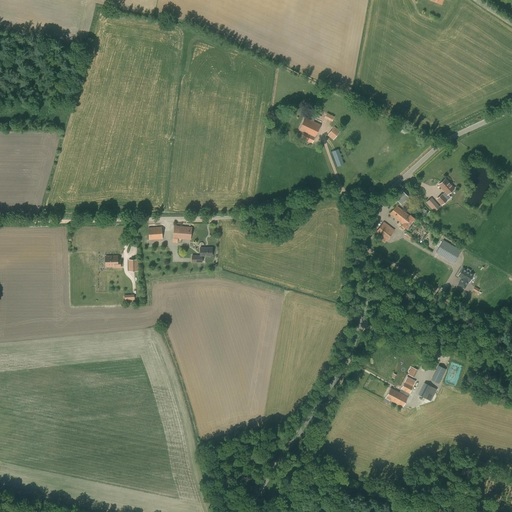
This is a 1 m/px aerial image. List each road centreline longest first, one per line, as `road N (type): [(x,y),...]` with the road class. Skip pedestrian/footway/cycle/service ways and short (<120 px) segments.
road 1 (tertiary): [(246,511),(346,362),(363,316),(363,245),(375,205)]
road 2 (unclassified): [(110,219),(259,215),(337,191),(375,205)]
road 3 (tertiary): [(375,205),(444,141),(511,109)]
